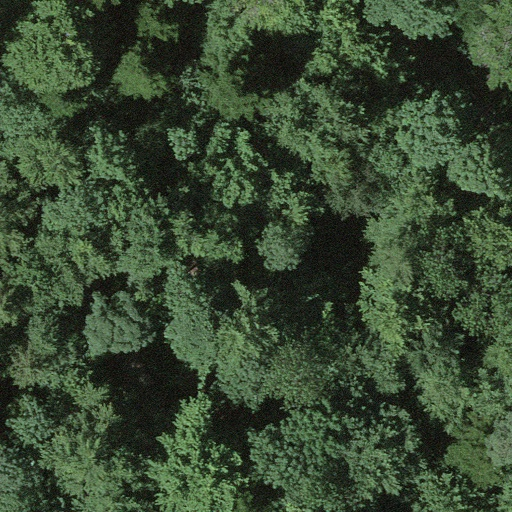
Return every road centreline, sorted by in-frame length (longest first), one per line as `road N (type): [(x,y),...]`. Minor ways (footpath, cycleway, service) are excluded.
road 1 (track): [(33,0),(17,51),(19,150),(202,511)]
road 2 (track): [(362,0),(511,142)]
